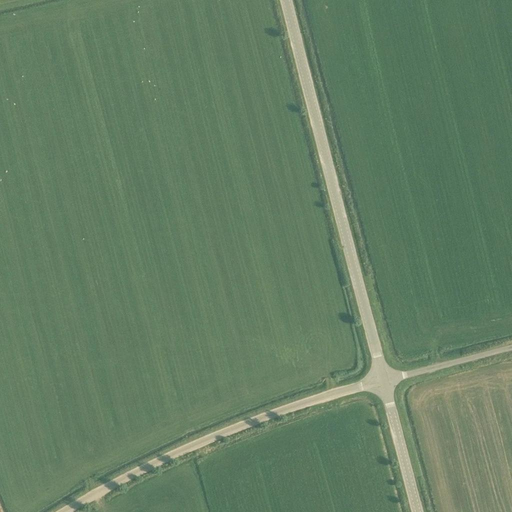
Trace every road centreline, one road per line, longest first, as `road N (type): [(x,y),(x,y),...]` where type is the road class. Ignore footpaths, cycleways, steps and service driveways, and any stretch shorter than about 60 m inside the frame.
road 1 (tertiary): [(383,381),(287,0)]
road 2 (unclassified): [(68,511),(250,423),(383,381)]
road 3 (tertiary): [(418,511),(383,381)]
road 4 (unclassified): [(383,381),(511,351)]
